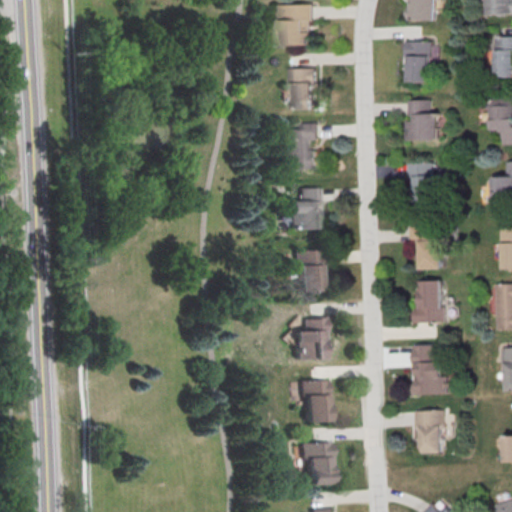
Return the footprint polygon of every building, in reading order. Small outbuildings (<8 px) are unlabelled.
[(408,0),(408,19),(436,20),(436,0),(408,0)] [(511,0),(486,0),(487,14),(511,13),(511,0)] [(311,7),(311,24),(306,24),(306,33),(314,33),(314,47),(281,48),(280,7),(311,7)] [(495,38),(511,37),(511,79),(496,80),(495,38)] [(403,40),(432,39),(433,57),(431,57),(432,85),(409,86),(408,59),(404,59),(403,40)] [(286,69),(315,67),(316,85),(314,86),(315,113),(292,114),(291,87),(287,87),(286,69)] [(511,143),(511,95),(490,96),(491,130),(503,129),(503,144),(511,143)] [(431,112),(431,99),(408,99),(408,115),(414,115),(414,120),(405,120),(406,140),(440,139),(440,112),(431,112)] [(281,131),(300,131),(300,125),(316,125),(317,142),(308,142),(308,151),(313,151),(314,171),(282,172),(281,131)] [(408,163),(437,162),(438,180),(436,180),(437,208),(415,208),(414,181),(409,181),(408,163)] [(507,163),(511,162),(511,205),(495,206),(494,180),(508,179),(507,163)] [(300,189),(320,189),(320,207),(315,207),(315,231),(289,232),(288,203),(300,203),(300,189)] [(410,227),(444,226),(445,244),(443,244),(444,272),(421,272),(421,245),(410,246),(410,227)] [(501,230),(511,229),(511,273),(505,273),(504,246),(502,246),(501,230)] [(292,251),(321,250),(322,268),(320,268),(321,295),(298,296),(297,269),(293,269),(292,251)] [(417,326),(446,325),(446,307),(443,307),(442,280),(420,281),(421,308),(416,308),(417,326)] [(497,286),(511,285),(511,332),(498,333),(497,286)] [(305,318),(325,318),(325,335),(320,336),(320,360),(294,361),(293,332),(305,332),(305,318)] [(415,347),(437,346),(438,365),(446,364),(447,379),(451,378),(452,397),(419,398),(418,386),(421,386),(421,379),(419,379),(419,371),(415,371),(415,347)] [(502,349),(511,348),(511,394),(508,395),(507,368),(503,368),(502,349)] [(298,379),(327,378),(328,396),(325,396),(326,424),(304,424),(303,397),(298,398),(298,379)] [(417,412),(446,411),(446,429),(444,429),(445,456),(423,457),(422,430),(417,430),(417,412)] [(299,444),(328,443),(329,461),(327,461),(328,488),(305,489),(304,462),(300,462),(299,444)] [(452,511),(438,497),(424,511),(458,511),(455,508),(452,511)] [(511,501),(511,511),(496,511),(495,506),(511,501)]
